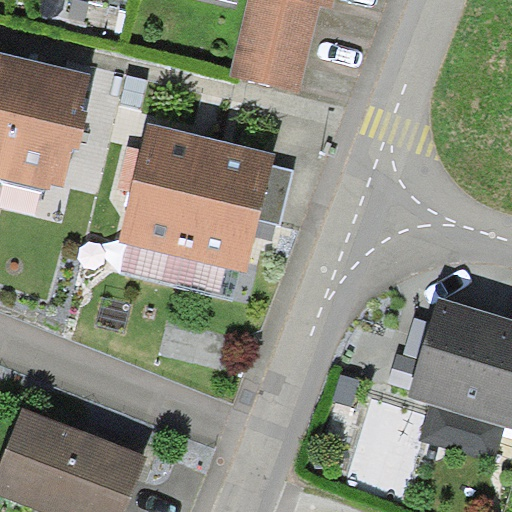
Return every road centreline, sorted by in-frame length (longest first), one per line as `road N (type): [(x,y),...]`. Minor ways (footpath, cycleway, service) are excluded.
road 1 (residential): [(236,511),(354,206)]
road 2 (residential): [(354,206),(433,0)]
road 3 (residential): [(354,206),(511,253)]
